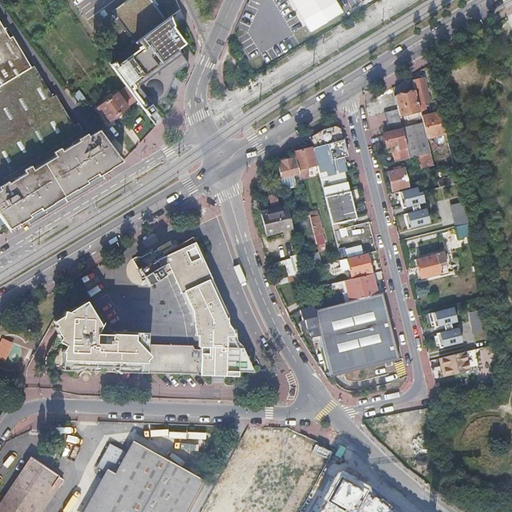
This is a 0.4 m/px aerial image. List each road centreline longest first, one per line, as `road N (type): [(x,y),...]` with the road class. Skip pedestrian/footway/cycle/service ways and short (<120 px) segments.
road 1 (residential): [(347,87),(421,387),(411,398),(333,414)]
road 2 (unclassified): [(333,414),(40,405),(17,414),(0,435)]
road 3 (primary): [(333,414),(280,338),(254,282),(222,167)]
road 4 (primary): [(222,167),(0,297)]
road 5 (residential): [(204,128),(0,252)]
road 6 (primary): [(488,0),(347,87)]
road 7 (primary): [(347,87),(222,167)]
road 8 (primary): [(444,511),(333,414)]
